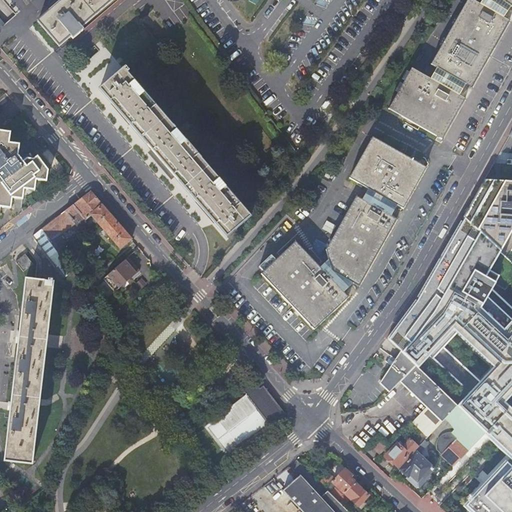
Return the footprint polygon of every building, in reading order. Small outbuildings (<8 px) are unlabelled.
[(53,50),(55,53),(82,31),(79,28),(113,0),(61,0),(37,22),(58,46),(53,50)] [(436,68),(465,84),(471,87),(490,53),(508,20),(502,17),(479,3),(472,0),(466,0),(430,64),(436,68)] [(502,17),(508,6),(509,5),(501,0),(481,0),(479,3),(502,17)] [(226,237),(249,216),(125,74),(127,72),(123,67),(98,90),(121,117),(161,162),(199,207),(226,237)] [(387,109),(442,139),(464,98),(459,95),(430,78),(411,68),(387,109)] [(436,68),(430,78),(459,95),(465,84),(436,68)] [(511,129),(509,135),(511,134),(511,181),(484,179),(473,199),(462,217),(500,251),(511,230),(511,129)] [(11,133),(1,132),(0,132),(0,206),(10,208),(12,196),(17,197),(23,198),(24,187),(35,190),(36,178),(46,181),(48,170),(36,154),(32,158),(26,157),(21,160),(19,155),(20,145),(9,144),(11,133)] [(368,188),(396,204),(402,208),(426,167),(372,137),(349,177),(368,188)] [(362,199),(390,216),(396,204),(368,188),(362,199)] [(120,250),(132,240),(122,228),(102,205),(90,192),(65,211),(73,222),(77,219),(81,225),(92,216),(120,250)] [(333,272),(353,283),(358,286),(379,251),(396,219),(390,216),(362,199),(356,196),(326,250),(329,259),(333,272)] [(49,240),(73,222),(65,211),(41,230),(49,240)] [(511,511),(511,262),(500,251),(462,217),(454,232),(448,242),(430,272),(419,291),(406,312),(396,325),(389,334),(386,338),(401,352),(415,366),(454,404),(456,406),(511,462),(511,477),(486,502),(479,494),(464,510),(466,511),(511,511)] [(49,240),(50,243),(75,223),(73,222),(49,240)] [(343,292),(320,267),(296,241),(261,273),(313,329),(348,297),(343,292)] [(72,272),(58,252),(49,258),(56,268),(58,267),(66,277),(72,272)] [(25,255),(15,262),(23,272),(33,265),(25,255)] [(115,293),(127,282),(132,278),(134,280),(141,274),(128,258),(103,279),(115,293)] [(343,292),(353,283),(333,272),(329,259),(320,267),(343,292)] [(101,281),(95,275),(82,286),(87,292),(101,281)] [(48,280),(48,282),(26,280),(20,329),(9,418),(4,461),(32,465),(54,283),(52,283),(53,281),(48,280)] [(415,366),(401,352),(398,356),(396,359),(391,366),(379,383),(389,393),(399,382),(415,366)] [(385,362),(391,366),(396,359),(390,355),(387,358),(385,362)] [(430,412),(441,423),(445,419),(456,406),(454,404),(415,366),(399,382),(412,394),(428,410),(430,412)] [(242,414),(237,406),(209,429),(220,443),(235,431),(245,444),(270,424),(272,427),(287,416),(264,386),(261,389),(256,382),(244,390),(249,397),(255,404),(242,414)] [(243,401),(237,406),(242,414),(255,404),(249,397),(243,401)] [(427,437),(441,423),(430,412),(428,410),(414,424),(427,437)] [(388,446),(411,422),(404,416),(399,421),(395,418),(378,436),(388,446)] [(235,431),(220,443),(230,455),(245,444),(235,431)] [(397,444),(384,456),(390,462),(396,467),(408,455),(397,444)] [(432,469),(415,453),(399,470),(408,478),(416,486),(432,469)] [(332,482),(345,494),(355,483),(356,483),(351,478),(352,476),(348,473),(344,469),(332,482)] [(282,491),(301,511),(345,511),(326,493),(321,497),(300,476),(292,482),(282,491)] [(355,483),(345,494),(344,496),(338,501),(343,506),(350,498),(359,507),(369,496),(362,490),(355,483)] [(331,494),(338,501),(344,496),(337,489),(331,494)] [(345,511),(349,511),(343,506),(338,501),(331,494),(328,491),(326,493),(345,511)]
